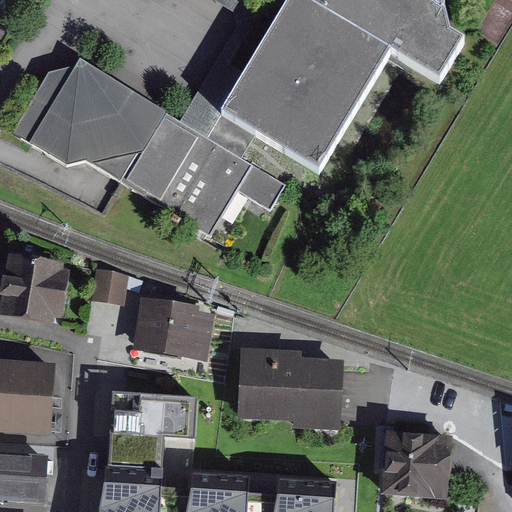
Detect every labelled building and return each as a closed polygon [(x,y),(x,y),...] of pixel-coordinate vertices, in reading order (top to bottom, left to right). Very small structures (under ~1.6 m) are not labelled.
[(25,0),(0,0),(0,21),(10,27),(25,0)] [(294,158),(218,112),(241,72),(230,66),(252,27),(249,7),(237,0),(212,0),(235,13),(237,26),(179,121),(280,182),(294,158)] [(284,0),(241,72),(218,112),(294,158),(319,173),(388,57),(436,85),(462,41),(445,14),(421,0),(284,0)] [(265,207),(280,182),(179,121),(73,59),(26,138),(76,168),(81,159),(208,233),(234,189),(265,207)] [(16,256),(9,307),(60,314),(67,263),(16,256)] [(126,277),(98,274),(95,299),(122,303),(126,277)] [(218,313),(151,299),(141,343),(208,357),(218,313)] [(0,344),(0,422),(48,427),(55,348),(0,344)] [(252,357),(248,414),(344,419),(347,362),(314,360),(252,357)] [(367,511),(371,438),(303,435),(301,497),(299,511),(367,511)] [(188,440),(120,437),(116,511),(207,511),(208,493),(186,492),(188,440)] [(391,441),(388,492),(445,495),(448,444),(391,441)] [(0,500),(45,502),(47,463),(0,460),(0,500)] [(299,511),(301,497),(208,493),(207,511),(299,511)]
